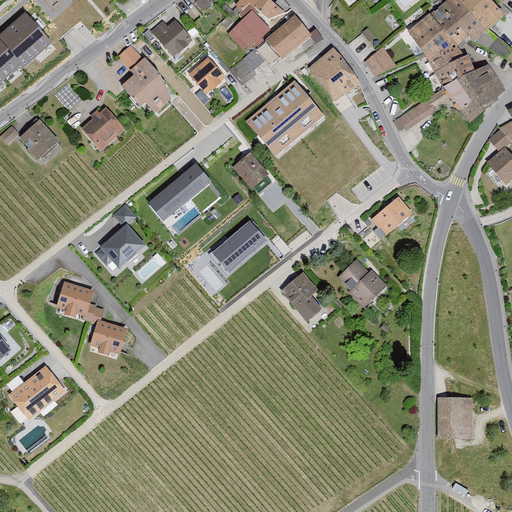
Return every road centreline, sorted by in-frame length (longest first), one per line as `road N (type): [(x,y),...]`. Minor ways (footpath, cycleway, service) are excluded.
road 1 (residential): [(328,40),(62,241)]
road 2 (track): [(18,482),(264,283)]
road 3 (tertiary): [(427,475),(431,286),(452,199)]
road 4 (tertiary): [(452,199),(486,260),(511,403)]
road 5 (tertiary): [(0,122),(167,0)]
road 6 (residential): [(264,283),(413,172)]
road 7 (residential): [(62,241),(165,365)]
road 8 (residential): [(2,291),(107,411)]
road 9 (residential): [(328,40),(364,83),(413,172)]
road 10 (tertiary): [(452,199),(466,160),(511,92)]
